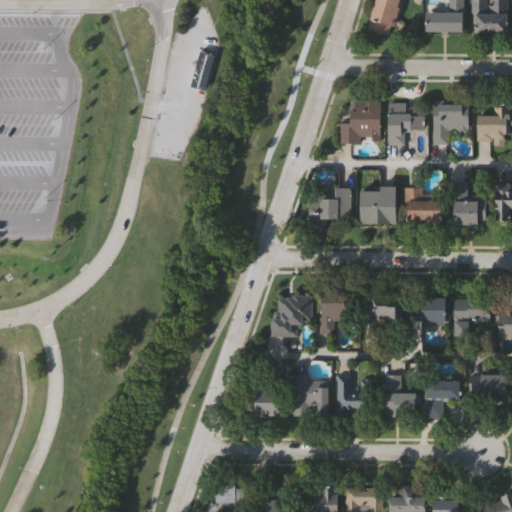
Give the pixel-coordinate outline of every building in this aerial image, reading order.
[(370,29),(377,0),(401,0),(393,35),(370,29)] [(466,0),(466,30),(429,31),(429,11),(450,11),(450,0),(466,0)] [(510,0),(510,31),(474,31),(474,0),(510,0)] [(192,88),(202,51),(217,55),(206,92),(192,88)] [(383,99),(383,140),(338,139),(338,120),(352,121),(352,99),(383,99)] [(451,131),(451,142),(435,142),(435,100),(471,101),(470,131),(451,131)] [(390,143),(390,101),(410,101),(410,105),(426,105),(426,131),(410,131),(410,143),(390,143)] [(497,112),(496,103),(510,103),(511,139),(480,140),(479,113),(497,112)] [(469,180),(470,194),(488,194),(488,222),(455,222),(455,180),(469,180)] [(511,217),(498,218),(497,185),(511,184),(511,217)] [(425,185),(425,197),(443,197),(443,223),(408,223),(408,185),(425,185)] [(362,222),(362,186),(399,186),(399,222),(362,222)] [(313,187),(352,187),(352,217),(313,217),(313,187)] [(313,293),(312,321),(299,321),(299,335),(274,335),(275,293),(313,293)] [(369,293),(405,293),(405,325),(369,325),(369,293)] [(321,332),(322,294),(353,295),(353,322),(338,322),(338,332),(321,332)] [(420,295),(448,295),(448,323),(420,323),(420,295)] [(455,331),(456,300),(492,301),(491,332),(455,331)] [(511,309),(511,334),(500,334),(501,309),(511,309)] [(339,373),(354,373),(354,379),(373,379),(373,411),(339,411),(339,373)] [(509,373),(509,396),(474,395),(474,373),(509,373)] [(384,415),(384,374),(402,374),(402,391),(417,391),(417,415),(384,415)] [(332,377),(331,413),(318,413),(319,404),(309,404),(308,414),(296,413),(297,376),(332,377)] [(427,378),(463,379),(463,397),(444,397),(444,417),(426,416),(427,378)] [(257,415),(257,388),(282,388),(282,415),(257,415)] [(247,506),(218,506),(218,483),(247,483),(247,506)] [(394,511),(394,485),(427,485),(427,511),(394,511)] [(315,511),(315,487),(340,487),(340,511),(315,511)] [(383,511),(347,511),(347,487),(383,487),(383,511)] [(511,494),(511,511),(482,511),(480,502),(511,494)] [(282,511),(264,511),(268,496),(285,499),(282,511)] [(435,511),(435,498),(473,498),(473,511),(435,511)]
